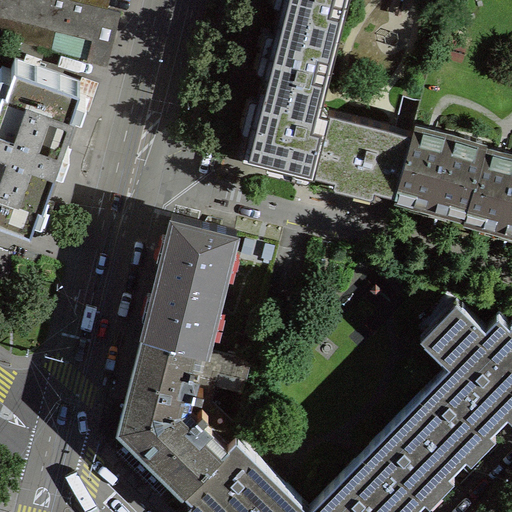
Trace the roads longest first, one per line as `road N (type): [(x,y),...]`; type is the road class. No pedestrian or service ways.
road 1 (residential): [(131,175),(331,224),(355,217),(476,252),(511,271)]
road 2 (secondary): [(131,175),(61,454)]
road 3 (secondary): [(175,0),(131,175)]
